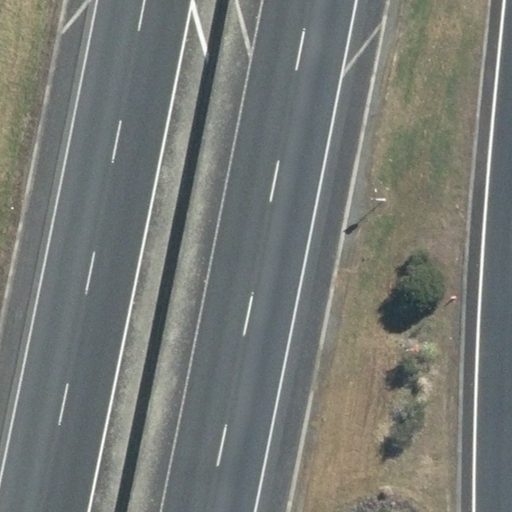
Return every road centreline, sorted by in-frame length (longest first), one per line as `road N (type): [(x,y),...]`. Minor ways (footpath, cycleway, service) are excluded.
road 1 (motorway): [(46,511),(149,0)]
road 2 (motorway): [(307,0),(204,511)]
road 3 (motorway): [(511,182),(490,511)]
